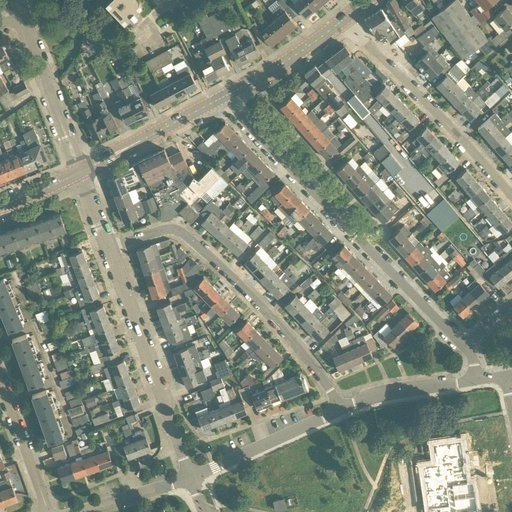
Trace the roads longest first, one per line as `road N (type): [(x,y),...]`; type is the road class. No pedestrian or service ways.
road 1 (residential): [(464,343),(221,97)]
road 2 (residential): [(344,408),(286,335),(185,235),(166,230),(108,247)]
road 3 (residential): [(511,199),(341,21)]
road 4 (residential): [(191,475),(108,247)]
road 5 (residential): [(79,173),(19,13)]
road 6 (residential): [(191,475),(344,408)]
road 7 (secondary): [(79,173),(221,97)]
road 8 (secondary): [(221,97),(341,21)]
road 9 (residential): [(46,511),(0,379)]
road 10 (residential): [(344,408),(476,381)]
